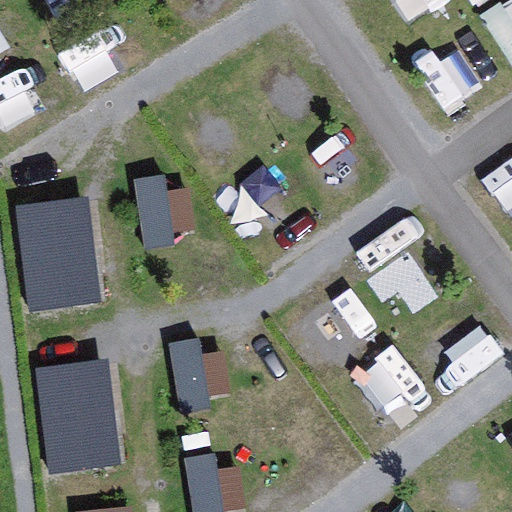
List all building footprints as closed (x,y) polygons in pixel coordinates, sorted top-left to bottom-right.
[(460,0),(475,21),(505,0),(460,0)] [(511,18),(487,30),(510,81),(511,80),(511,18)] [(22,224),(28,332),(100,328),(94,220),(22,224)] [(325,397),(380,352),(347,311),(291,356),(325,397)] [(43,382),(46,493),(118,491),(115,380),(43,382)]
